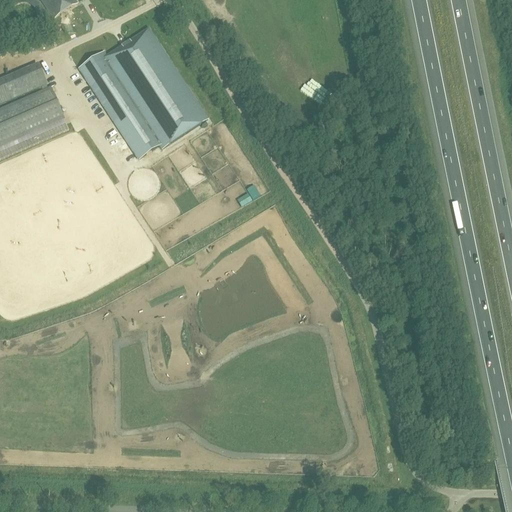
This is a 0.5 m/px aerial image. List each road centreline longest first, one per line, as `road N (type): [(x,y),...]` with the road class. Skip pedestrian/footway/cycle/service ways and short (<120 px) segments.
road 1 (unclassified): [(457,492),(413,469),(363,295),(174,0)]
road 2 (motorway): [(419,0),(511,453)]
road 3 (motorway): [(511,260),(459,0)]
road 4 (unclassified): [(173,511),(0,504)]
